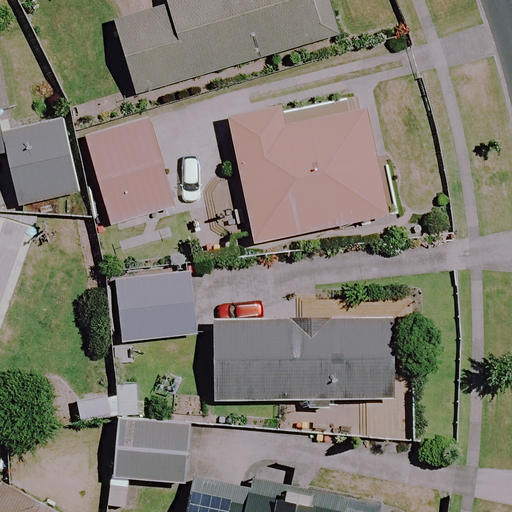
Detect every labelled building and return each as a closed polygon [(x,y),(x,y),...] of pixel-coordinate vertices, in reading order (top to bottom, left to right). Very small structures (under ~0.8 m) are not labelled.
[(340,34),(329,0),(170,0),(173,7),(118,24),(140,95),(340,34)] [(393,218),(371,107),(287,124),(285,112),(233,122),(258,245),(393,218)] [(180,208),(154,119),(88,138),(114,228),(180,208)] [(80,195),(65,121),(6,133),(21,207),(80,195)] [(200,335),(193,274),(119,282),(126,344),(200,335)] [(301,403),(301,413),(330,413),(330,403),(395,403),(395,324),(219,325),(219,404),(301,403)] [(360,408),(358,436),(411,440),(414,413),(360,408)] [(116,423),(108,509),(128,510),(130,481),(188,486),(193,430),(116,423)] [(356,511),(348,511),(350,499),(249,485),(246,505),(191,497),(189,511),(356,511)] [(42,511),(1,491),(0,493),(0,511),(42,511)]
